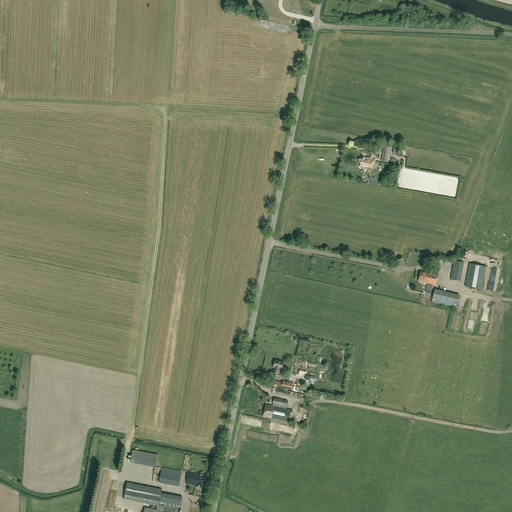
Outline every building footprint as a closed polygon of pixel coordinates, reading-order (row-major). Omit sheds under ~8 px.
[(290,22),(293,0),(272,0),(270,16),(279,17),(279,20),(290,22)] [(391,148),(384,147),(381,162),(388,163),(391,148)] [(361,158),(360,166),(372,169),(374,160),(361,158)] [(454,261),(450,279),(460,281),(463,263),(454,261)] [(469,264),(465,287),(482,290),(486,267),(469,264)] [(421,271),(418,281),(428,284),(433,285),(436,286),(438,275),(421,271)] [(437,303),(440,291),(434,290),(431,302),(437,303)] [(460,296),(440,291),(437,303),(457,308),(460,296)] [(273,372),(279,375),(281,370),(284,362),(275,360),(273,367),(274,368),(273,372)] [(292,390),(293,386),(293,384),(291,384),(290,383),(283,382),(283,384),(275,382),(274,387),(282,388),(292,390)] [(290,391),(273,388),(272,392),(274,393),(275,393),(275,394),(289,397),(297,398),(297,399),(305,400),(306,396),(298,394),(298,392),(290,391)] [(273,404),(273,406),(286,409),(288,401),(282,400),(282,399),(274,397),(273,404)] [(291,410),(286,409),(273,406),(266,405),(263,416),(288,422),(291,410)] [(182,472),(172,470),(162,468),(159,483),(179,487),(182,472)] [(186,484),(196,486),(203,488),(205,475),(198,474),(189,473),(186,484)] [(162,490),(140,485),(126,483),(123,499),(157,506),(156,510),(164,511),(179,511),(180,510),(182,497),(161,493),(162,490)] [(121,511),(124,500),(118,498),(114,511),(121,511)]
